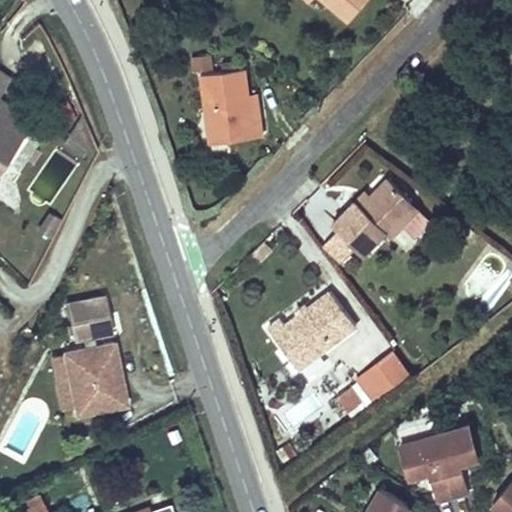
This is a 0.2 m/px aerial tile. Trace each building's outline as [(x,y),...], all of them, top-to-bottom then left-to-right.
[(324,0),(348,21),(365,0),(324,0)] [(190,55),(193,71),(213,67),(210,52),(190,55)] [(201,73),(211,142),(263,135),(261,119),(253,120),(250,98),(245,67),(201,73)] [(0,163),(22,131),(4,118),(0,115),(0,91),(10,77),(0,70),(0,163)] [(261,119),(258,97),(250,98),(253,120),(261,119)] [(0,115),(4,118),(11,107),(0,99),(0,115)] [(362,204),(357,199),(333,223),(363,254),(386,230),(392,236),(394,234),(404,224),(397,217),(413,201),(389,177),(371,194),(362,204)] [(362,204),(371,194),(366,189),(357,199),(362,204)] [(397,217),(404,224),(420,208),(413,201),(397,217)] [(307,308),(300,313),(286,324),(281,317),(268,326),(299,367),(357,325),(331,290),(307,308)] [(106,316),(102,295),(100,295),(65,302),(59,314),(61,325),(106,316)] [(304,303),(296,308),(300,313),(307,308),(304,303)] [(123,397),(112,340),(65,350),(65,351),(68,365),(76,404),(76,407),(123,397)] [(68,365),(65,351),(52,354),(62,408),(76,404),(68,365)] [(394,351),(379,362),(394,383),(409,372),(394,351)] [(379,362),(358,378),(374,399),(394,383),(379,362)] [(479,455),(470,422),(436,432),(402,441),(411,474),(424,471),(429,469),(431,475),(438,500),(470,491),(463,467),(461,461),(466,459),(479,455)] [(84,466),(98,502),(126,492),(112,455),(84,466)] [(511,511),(511,479),(493,501),(505,511),(511,511)] [(406,511),(411,504),(381,486),(365,511),(406,511)] [(45,511),(37,494),(18,503),(22,511),(45,511)] [(22,511),(18,503),(7,508),(8,511),(22,511)] [(172,511),(169,503),(150,509),(150,511),(172,511)]
